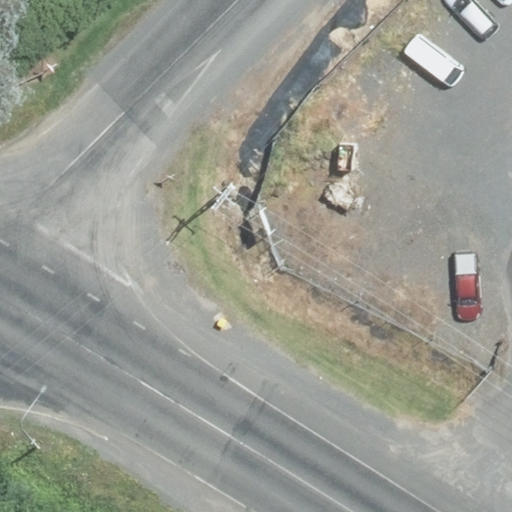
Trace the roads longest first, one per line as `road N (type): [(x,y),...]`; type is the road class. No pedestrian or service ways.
road 1 (secondary): [(338,511),(0,297)]
road 2 (tertiary): [(243,0),(0,231)]
